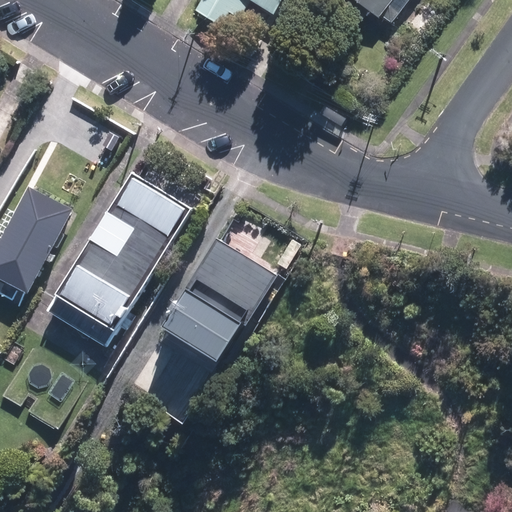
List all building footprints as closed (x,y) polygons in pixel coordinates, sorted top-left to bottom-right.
[(257,0),(277,12),(284,0),(257,0)] [(339,0),(374,28),(384,15),(395,24),(414,0),(339,0)] [(140,171),(53,309),(109,345),(197,207),(140,171)] [(74,212),(29,188),(0,242),(0,274),(31,291),(74,212)] [(225,242),(171,330),(222,361),(276,273),(225,242)]
